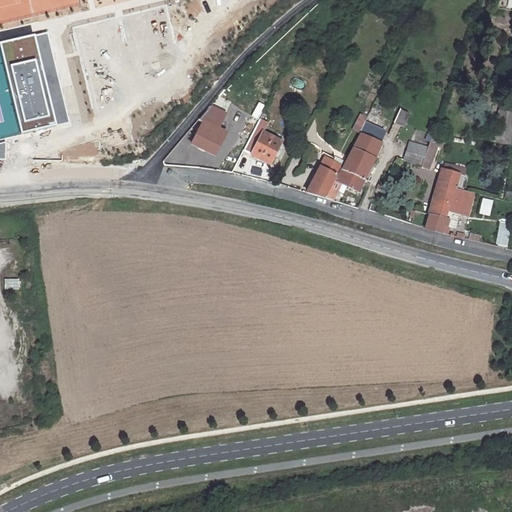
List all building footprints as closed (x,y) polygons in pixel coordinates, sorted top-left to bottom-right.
[(47,32),(0,44),(0,46),(21,134),(69,122),(47,32)] [(289,86),(301,92),(306,84),(294,77),(289,86)] [(222,91),(209,106),(222,111),(231,96),(222,91)] [(258,120),(264,105),(256,102),(250,118),(258,120)] [(209,106),(202,115),(205,117),(191,143),(213,154),(218,146),(221,148),(224,142),(221,141),(225,133),(217,129),(225,112),(222,111),(209,106)] [(321,169),(309,193),(318,196),(333,201),(341,184),(358,192),(390,120),(373,113),(375,108),(372,106),(359,133),(360,134),(335,181),(333,180),(335,176),(321,169)] [(399,110),(394,122),(403,126),(408,113),(399,110)] [(511,111),(497,110),(492,141),(511,144),(511,137),(511,111)] [(357,133),(364,116),(357,113),(350,130),(357,133)] [(259,119),(255,128),(263,132),(267,123),(259,119)] [(280,152),(277,150),(281,141),(263,132),(255,128),(243,150),(269,164),(274,155),(277,157),(280,152)] [(411,149),(406,161),(420,166),(428,146),(410,142),(408,147),(411,149)] [(429,142),(420,166),(428,169),(436,145),(429,142)] [(440,177),(425,229),(447,234),(451,218),(453,213),(457,214),(468,217),(474,193),(460,190),(464,175),(446,171),(443,179),(440,177)] [(484,200),(481,212),(488,214),(491,201),(484,200)] [(501,222),(497,244),(508,246),(511,224),(501,222)] [(21,289),(21,278),(5,279),(6,290),(21,289)]
